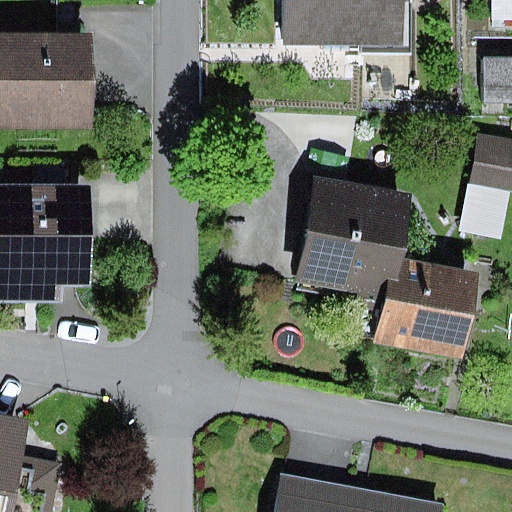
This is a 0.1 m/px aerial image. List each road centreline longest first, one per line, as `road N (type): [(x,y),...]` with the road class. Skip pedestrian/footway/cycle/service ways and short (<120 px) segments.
road 1 (residential): [(179,0),(174,383)]
road 2 (residential): [(511,443),(174,383)]
road 3 (residential): [(174,383),(0,345)]
road 4 (residential): [(174,383),(175,511)]
